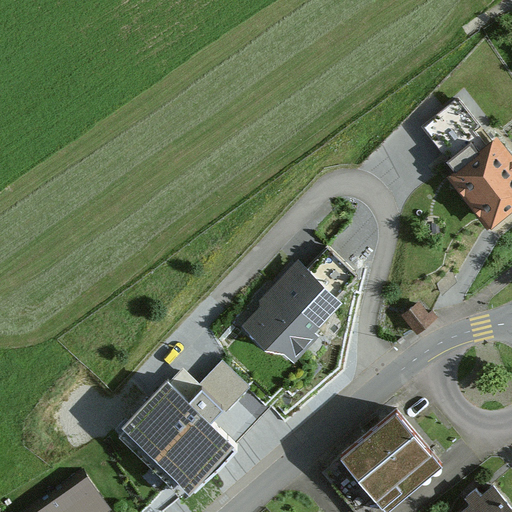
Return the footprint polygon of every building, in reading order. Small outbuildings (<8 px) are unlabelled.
[(493,141),(459,97),(421,127),(456,171),(493,141)] [(511,212),(511,155),(497,138),(493,141),(448,177),(491,229),(511,212)] [(344,285),(309,248),(234,320),(269,357),(324,304),(344,285)] [(414,306),(397,320),(411,337),(428,323),(414,306)] [(230,433),(166,373),(126,415),(190,475),(230,433)] [(433,457),(394,411),(330,465),(370,511),(433,457)] [(105,511),(79,477),(31,511),(105,511)] [(511,511),(511,509),(494,489),(467,511),(511,511)]
